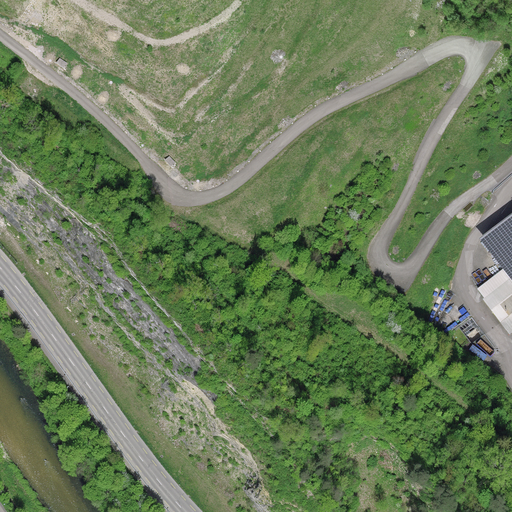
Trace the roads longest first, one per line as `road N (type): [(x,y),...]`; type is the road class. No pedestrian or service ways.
road 1 (unclassified): [(511,164),(455,205),(413,263),(395,273),(383,268),(378,248),(473,70),(464,47),(439,51),(326,108),(225,188),(187,198),(0,33)]
road 2 (primary): [(0,268),(185,511)]
